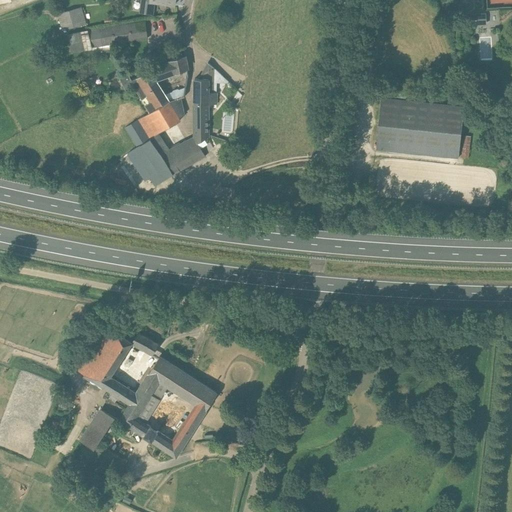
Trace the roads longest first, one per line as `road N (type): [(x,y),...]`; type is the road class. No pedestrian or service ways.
road 1 (motorway): [(511,256),(242,236),(0,194)]
road 2 (motorway): [(0,236),(218,274),(511,293)]
road 3 (unclassified): [(308,340),(343,0)]
road 4 (unclassified): [(0,266),(202,305),(308,340)]
road 5 (unclassified): [(263,465),(202,452),(133,476),(108,506)]
road 6 (unclassified): [(263,465),(308,340)]
